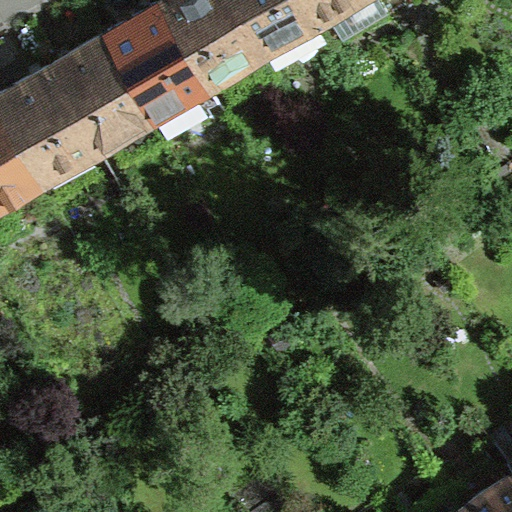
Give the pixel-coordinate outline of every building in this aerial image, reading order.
[(152,111),(208,79),(162,0),(155,0),(119,21),(105,29),(152,111)] [(162,0),(208,79),(263,47),(235,0),(162,0)] [(235,0),(263,47),(318,15),(309,0),(235,0)] [(309,0),(318,15),(343,0),(309,0)] [(50,61),(97,143),(152,111),(105,29),(63,53),(50,61)] [(97,143),(50,61),(9,85),(0,89),(0,102),(42,175),(97,143)] [(0,198),(42,175),(0,102),(0,198)] [(511,511),(511,465),(462,503),(468,511),(511,511)] [(468,511),(462,503),(449,511),(468,511)]
